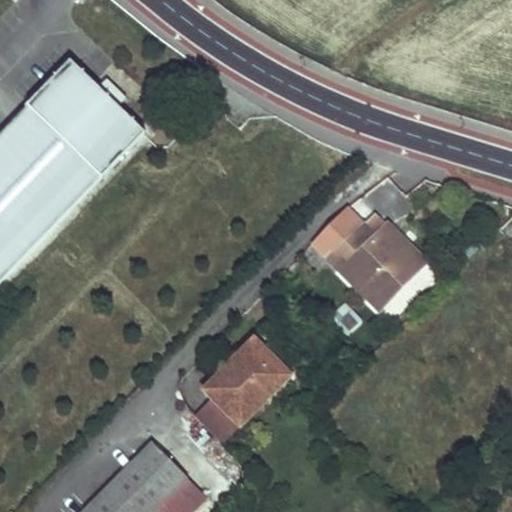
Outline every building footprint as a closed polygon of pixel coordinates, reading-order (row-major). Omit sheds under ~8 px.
[(97,95),(69,67),(0,138),(0,282),(141,137),(113,110),(97,95)] [(122,101),(107,86),(97,95),(113,110),(122,101)] [(425,265),(406,246),(388,227),(377,238),(366,227),(332,260),(380,309),(425,265)] [(331,322),(350,336),(362,320),(342,306),(331,322)] [(214,400),(240,428),(290,379),(257,344),(207,393),(214,400)] [(222,445),(240,428),(214,400),(196,417),(197,420),(222,445)] [(154,446),(85,511),(193,511),(206,500),(154,446)]
